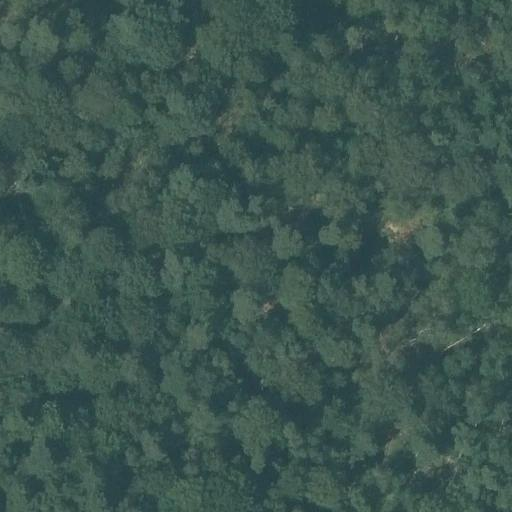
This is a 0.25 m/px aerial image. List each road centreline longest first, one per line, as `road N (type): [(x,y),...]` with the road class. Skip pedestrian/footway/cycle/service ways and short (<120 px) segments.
road 1 (track): [(511,253),(455,295),(248,337),(161,377),(48,411)]
road 2 (track): [(48,411),(29,251),(0,176)]
